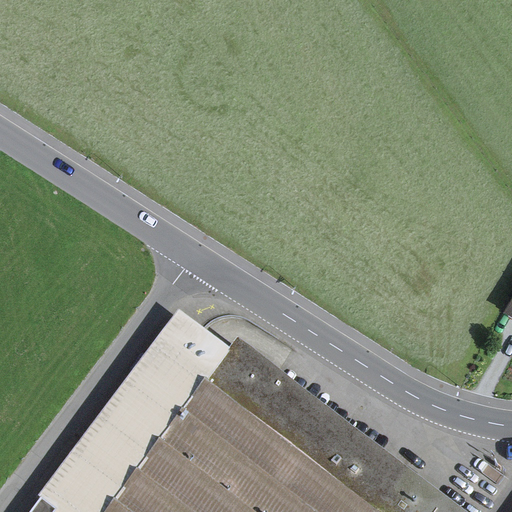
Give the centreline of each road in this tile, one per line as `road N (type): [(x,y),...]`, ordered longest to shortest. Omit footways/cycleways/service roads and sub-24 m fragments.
road 1 (tertiary): [(511,425),(410,393),(191,256)]
road 2 (residential): [(0,509),(191,256)]
road 3 (tertiary): [(191,256),(0,132)]
